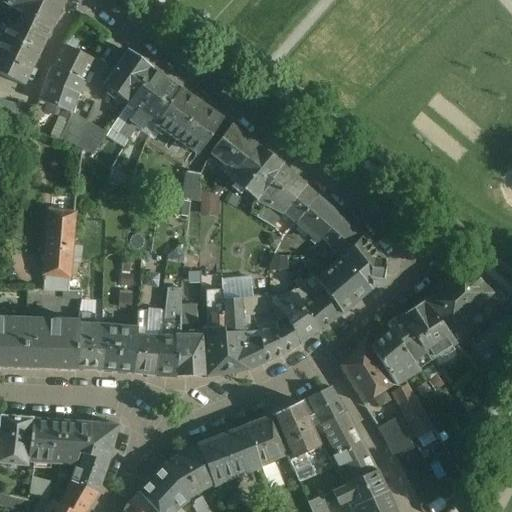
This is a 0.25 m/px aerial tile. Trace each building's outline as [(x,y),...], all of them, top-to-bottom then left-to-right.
[(0,0),(32,20),(49,30),(63,0),(0,0)] [(194,16),(177,0),(168,0),(193,23),(192,18),(194,16)] [(192,18),(193,23),(197,26),(203,26),(206,23),(206,21),(206,16),(201,13),(196,14),(194,16),(192,18)] [(25,33),(9,25),(0,43),(0,75),(22,86),(49,30),(32,20),(25,33)] [(476,511),(475,510),(479,500),(486,497),(484,492),(490,478),(497,474),(494,469),(497,457),(501,456),(504,454),(506,451),(507,447),(506,443),(502,440),(508,427),(511,425),(511,419),(510,415),(511,411),(511,270),(478,238),(453,217),(391,168),(395,164),(389,159),(386,162),(361,137),(336,114),(310,89),(282,67),(255,50),(247,45),(230,37),(206,23),(203,26),(197,26),(244,51),(263,63),(288,78),(310,98),(331,117),(360,145),(388,173),(408,189),(434,210),(458,228),(475,244),(511,278),(511,404),(506,415),(509,423),(505,424),(498,440),(500,441),(502,442),(503,444),(505,446),(505,449),(504,451),(502,453),(499,454),(497,454),(494,454),(490,469),(491,473),(487,475),(480,492),(481,495),(475,498),(469,511),(476,511)] [(85,56),(63,45),(62,46),(52,67),(84,82),(94,61),(85,56)] [(152,70),(130,53),(106,88),(128,104),(152,70)] [(84,82),(52,67),(46,82),(77,96),(84,82)] [(128,104),(126,107),(140,117),(165,79),(152,70),(128,104)] [(140,117),(135,126),(136,127),(142,131),(147,122),(154,127),(154,126),(179,90),(165,79),(140,117)] [(77,96),(46,82),(38,102),(72,114),(78,96),(77,96)] [(200,105),(179,90),(154,126),(175,141),(200,105)] [(18,108),(0,102),(0,123),(26,131),(31,108),(19,105),(18,108)] [(222,120),(200,105),(175,141),(197,156),(222,120)] [(140,117),(126,107),(111,129),(128,140),(136,127),(135,126),(140,117)] [(85,123),(72,115),(61,140),(75,147),(85,123)] [(106,135),(85,123),(75,147),(92,155),(106,135)] [(258,148),(230,126),(213,148),(209,156),(234,176),(258,148)] [(234,176),(230,182),(256,203),(256,202),(282,167),(258,148),(234,176)] [(282,167),(256,202),(283,215),(304,187),(305,187),(282,167)] [(133,175),(114,169),(110,185),(128,188),(133,175)] [(200,176),(186,173),(183,199),(191,201),(199,203),(200,176)] [(304,187),(283,215),(294,224),(315,197),(305,187),(304,187)] [(339,218),(315,197),(294,224),(317,244),(321,239),(339,259),(361,237),(340,218),(339,218)] [(183,199),(179,198),(177,206),(190,210),(191,201),(183,199)] [(279,219),(263,208),(257,219),(272,228),(279,219)] [(74,214),(48,211),(42,276),(44,276),(69,279),(70,263),(71,247),(74,214)] [(361,237),(340,260),(315,280),(319,285),(324,292),(323,293),(341,315),(341,314),(382,280),(383,263),(361,237)] [(80,248),(71,247),(70,263),(79,263),(80,248)] [(267,268),(287,269),(287,255),(267,255),(267,268)] [(132,260),(122,259),(121,276),(120,276),(118,311),(130,311),(133,277),(132,277),(132,260)] [(462,267),(422,303),(448,336),(488,296),(490,295),(489,294),(462,267)] [(69,279),(44,276),(43,292),(68,293),(69,279)] [(308,294),(304,287),(302,283),(298,285),(300,289),(294,292),(296,295),(302,310),(319,331),(341,315),(323,293),(324,292),(319,285),(308,294)] [(511,304),(494,289),(489,294),(490,295),(488,296),(503,312),(511,304)] [(180,290),(167,290),(165,306),(180,307),(180,290)] [(319,331),(302,310),(296,295),(272,307),(273,312),(276,324),(285,319),(298,346),(319,331)] [(270,297),(222,302),(223,335),(221,335),(222,345),(225,375),(247,371),(244,341),(243,336),(242,317),(252,316),(264,314),(273,312),(272,307),(270,297)] [(190,300),(185,300),(185,307),(180,307),(180,326),(198,325),(196,306),(190,306),(190,300)] [(222,302),(207,303),(207,319),(212,318),(212,330),(201,330),(202,337),(204,378),(225,375),(222,345),(221,335),(223,335),(222,302)] [(422,303),(399,318),(409,334),(416,345),(420,350),(428,361),(455,343),(448,336),(422,303)] [(180,307),(165,306),(164,315),(160,314),(159,324),(157,338),(154,377),(174,378),(174,338),(180,338),(180,337),(180,326),(180,307)] [(157,338),(142,337),(143,332),(146,332),(147,313),(140,312),(138,311),(137,330),(133,375),(154,377),(157,338)] [(94,316),(78,316),(78,323),(75,371),(100,371),(103,327),(93,326),(94,316)] [(419,350),(410,337),(409,334),(399,318),(387,325),(390,330),(397,343),(408,359),(417,371),(422,368),(425,373),(432,368),(428,361),(427,361),(420,350),(419,350)] [(0,319),(0,367),(75,371),(78,323),(0,319)] [(276,331),(263,332),(262,326),(256,327),(258,333),(259,332),(259,339),(262,365),(280,357),(298,346),(285,319),(276,324),(275,324),(276,331)] [(137,330),(103,326),(103,327),(100,371),(133,375),(137,330)] [(397,343),(390,330),(369,348),(394,387),(418,372),(417,371),(408,359),(397,343)] [(202,337),(180,337),(180,338),(174,338),(174,378),(204,378),(202,337)] [(259,339),(244,341),(247,371),(262,365),(259,339)] [(392,387),(368,349),(368,348),(363,340),(339,367),(362,405),(372,399),(378,408),(388,402),(382,392),(392,387)] [(431,430),(413,398),(412,399),(405,387),(391,394),(415,438),(431,430)] [(330,388),(302,401),(310,418),(315,415),(320,425),(345,414),(330,388)] [(300,403),(271,417),(287,456),(294,473),(294,474),(298,484),(314,477),(303,454),(319,447),(300,403)] [(345,414),(320,425),(337,455),(361,444),(345,414)] [(31,420),(0,417),(0,464),(26,467),(27,463),(31,420)] [(271,417),(244,427),(259,467),(287,456),(271,417)] [(395,419),(376,429),(393,459),(397,457),(421,505),(441,496),(431,475),(429,476),(414,446),(410,448),(395,419)] [(91,424),(31,420),(27,463),(75,466),(78,455),(80,448),(84,449),(91,424)] [(119,427),(91,424),(84,449),(80,448),(78,455),(90,458),(107,463),(108,463),(119,427)] [(244,427),(196,446),(212,486),(213,488),(260,469),(259,467),(244,427)] [(337,455),(328,459),(343,487),(376,471),(361,444),(337,455)] [(196,446),(163,465),(187,501),(212,486),(196,446)] [(90,458),(85,473),(74,469),(69,483),(96,495),(107,463),(90,458)] [(187,501),(163,465),(138,492),(154,511),(174,511),(188,502),(187,501)] [(343,487),(331,492),(339,509),(347,505),(349,509),(352,508),(386,493),(376,471),(343,487)] [(50,483),(35,480),(31,498),(46,501),(50,483)] [(69,483),(58,506),(71,511),(84,511),(96,495),(69,483)] [(154,511),(138,492),(130,503),(137,511),(154,511)] [(394,511),(386,493),(352,508),(353,511),(394,511)] [(208,511),(201,498),(195,502),(192,507),(194,511),(208,511)] [(325,511),(319,498),(307,504),(310,511),(325,511)] [(137,511),(130,503),(129,502),(122,511),(137,511)] [(52,503),(46,511),(71,511),(58,506),(52,503)]
